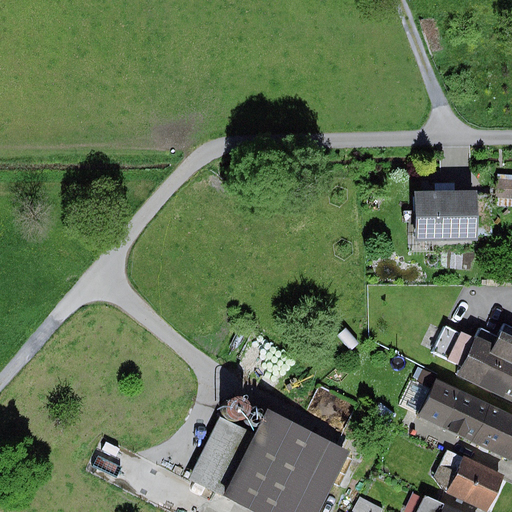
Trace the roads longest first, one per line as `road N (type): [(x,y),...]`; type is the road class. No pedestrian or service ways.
road 1 (track): [(0,382),(201,152),(225,143),(511,136)]
road 2 (track): [(404,0),(443,137)]
